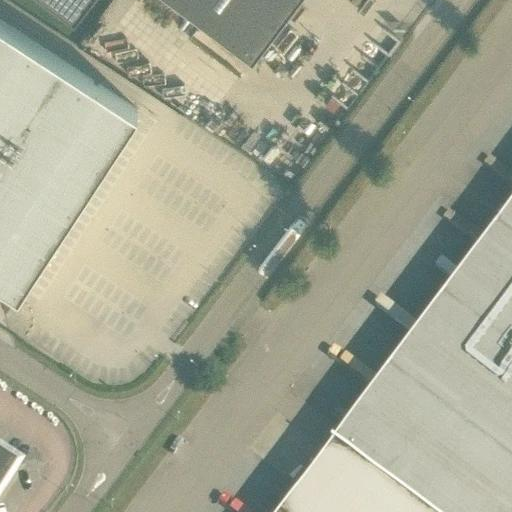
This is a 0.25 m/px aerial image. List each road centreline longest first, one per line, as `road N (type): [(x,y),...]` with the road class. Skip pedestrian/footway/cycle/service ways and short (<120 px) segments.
road 1 (unknown): [(181,511),(511,61)]
road 2 (unclassified): [(131,440),(461,0)]
road 3 (unclassified): [(131,440),(0,355)]
